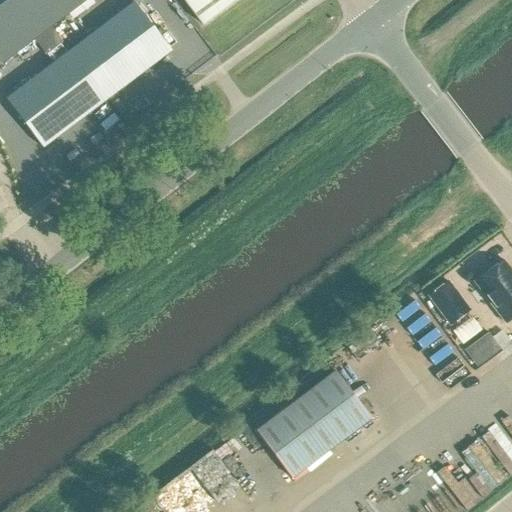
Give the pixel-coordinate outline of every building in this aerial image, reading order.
[(0,0),(0,56),(86,0),(0,0)] [(239,0),(182,0),(203,27),(239,0)] [(106,101),(171,52),(134,3),(70,52),(106,101)] [(32,39),(50,61),(64,49),(54,37),(46,27),(32,39)] [(42,149),(106,101),(70,52),(5,101),(42,149)] [(474,283),(505,325),(511,319),(511,273),(503,262),(474,283)] [(448,280),(427,297),(450,327),(471,311),(448,280)] [(470,321),(452,333),(459,343),(477,330),(470,321)] [(474,368),(498,348),(484,332),(460,351),(474,368)] [(371,420),(335,372),(255,432),(291,480),(371,420)]
